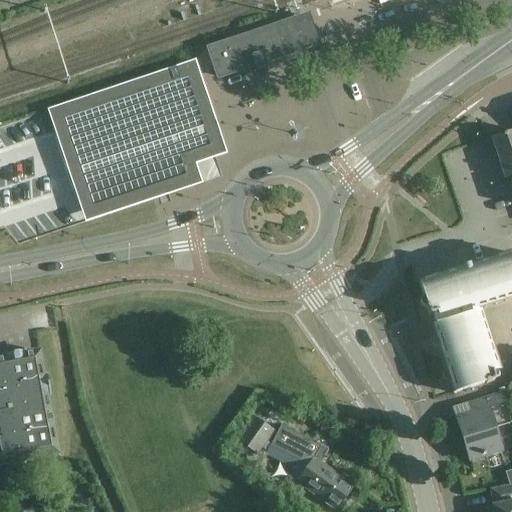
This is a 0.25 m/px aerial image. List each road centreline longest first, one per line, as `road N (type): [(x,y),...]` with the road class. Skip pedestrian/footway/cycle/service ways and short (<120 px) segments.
road 1 (tertiary): [(0,278),(237,240)]
road 2 (tertiary): [(231,205),(0,262)]
road 3 (tertiary): [(331,204),(477,64)]
road 4 (tertiary): [(477,64),(306,170)]
road 5 (tertiary): [(428,511),(406,427),(349,329)]
